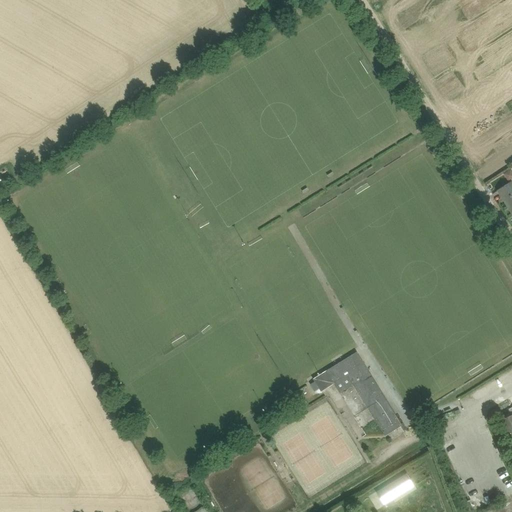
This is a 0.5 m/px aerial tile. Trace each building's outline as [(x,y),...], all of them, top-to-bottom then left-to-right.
[(494,189),(508,181),(504,174),(495,179),(490,182),(494,189)] [(511,183),(499,192),(504,200),(511,212),(511,183)] [(357,352),(326,371),(313,379),(321,392),(334,384),(343,398),(346,396),(358,414),(354,417),(362,429),(375,420),(385,436),(402,425),(382,393),(374,398),(362,377),(369,373),(357,352)] [(511,414),(501,420),(509,436),(511,443),(511,414)] [(407,473),(376,493),(384,505),(415,486),(407,473)]
